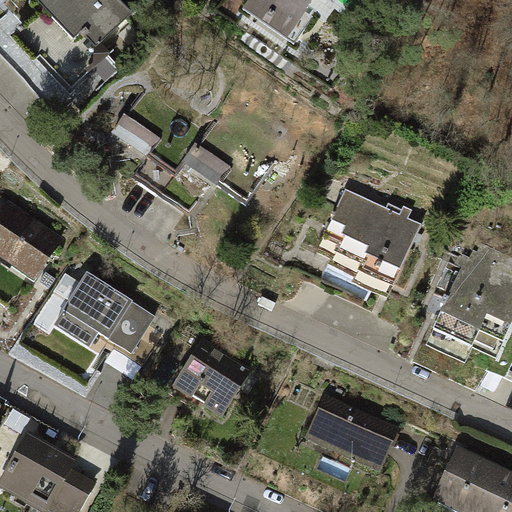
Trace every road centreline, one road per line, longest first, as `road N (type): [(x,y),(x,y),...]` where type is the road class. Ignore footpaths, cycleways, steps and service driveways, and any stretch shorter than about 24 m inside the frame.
road 1 (residential): [(0,119),(49,172),(161,263),(511,426)]
road 2 (residential): [(290,511),(0,365)]
